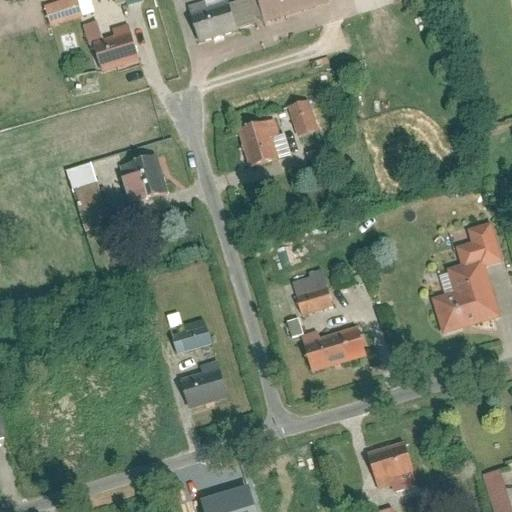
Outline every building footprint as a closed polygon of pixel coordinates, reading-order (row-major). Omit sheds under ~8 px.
[(77,0),(57,0),(46,4),(53,24),(83,14),(77,0)] [(227,0),(204,0),(187,6),(198,39),(237,26),(227,0)] [(258,0),(265,20),(325,0),(258,0)] [(93,41),(102,69),(139,57),(131,29),(93,41)] [(304,99),(285,106),(296,135),(315,129),(304,99)] [(264,119),(238,128),(250,165),(289,152),(283,132),(270,136),(264,119)] [(168,190),(156,151),(120,162),(132,201),(168,190)] [(108,221),(90,160),(66,167),(84,228),(108,221)] [(467,227),(471,241),(456,245),(461,263),(447,268),(454,289),(430,297),(441,333),(501,314),(485,264),(502,259),(491,220),(467,227)] [(326,284),(296,293),(303,313),(333,304),(326,284)] [(294,325),(299,338),(310,335),(305,321),(294,325)] [(178,334),(184,355),(220,345),(214,324),(178,334)] [(356,324),(302,342),(312,372),(366,354),(356,324)] [(186,381),(195,411),(239,398),(229,367),(186,381)] [(418,483),(413,470),(404,441),(369,452),(381,487),(393,483),(395,491),(418,483)] [(511,511),(511,506),(499,469),(481,475),(493,511),(511,511)] [(263,511),(255,488),(206,506),(208,511),(263,511)]
